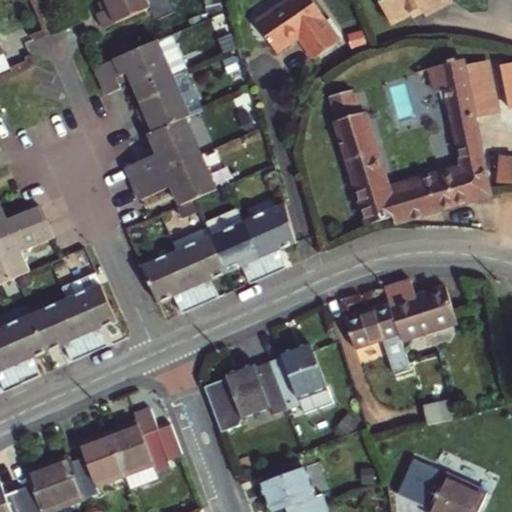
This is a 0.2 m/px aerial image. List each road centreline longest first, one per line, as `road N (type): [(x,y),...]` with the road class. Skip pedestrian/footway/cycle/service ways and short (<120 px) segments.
road 1 (residential): [(67,147),(160,350)]
road 2 (residential): [(318,282),(264,68)]
road 3 (residential): [(511,263),(419,253),(318,282)]
road 4 (residential): [(160,350),(0,424)]
road 5 (residential): [(228,511),(160,350)]
road 6 (residential): [(318,282),(160,350)]
